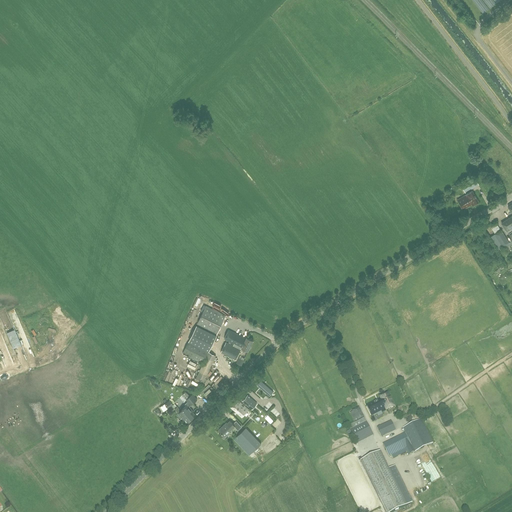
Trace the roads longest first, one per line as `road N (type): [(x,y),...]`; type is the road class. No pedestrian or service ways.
road 1 (tertiary): [(106,511),(285,335),(511,197)]
road 2 (unknown): [(319,312),(389,456),(414,471)]
road 3 (unclassified): [(511,123),(417,0)]
